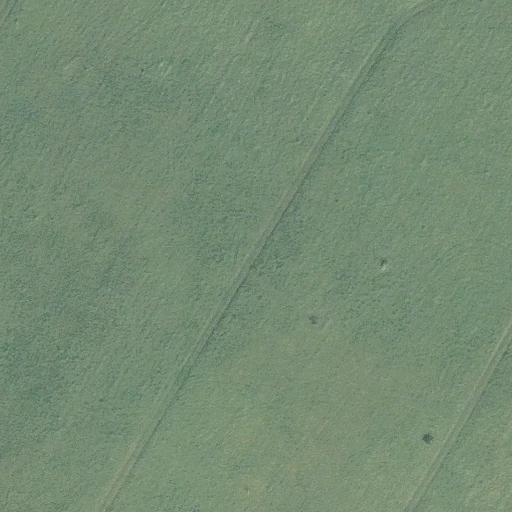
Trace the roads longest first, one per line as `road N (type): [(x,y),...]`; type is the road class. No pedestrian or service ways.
road 1 (track): [(417,0),(360,64),(97,511)]
road 2 (track): [(511,312),(397,511)]
